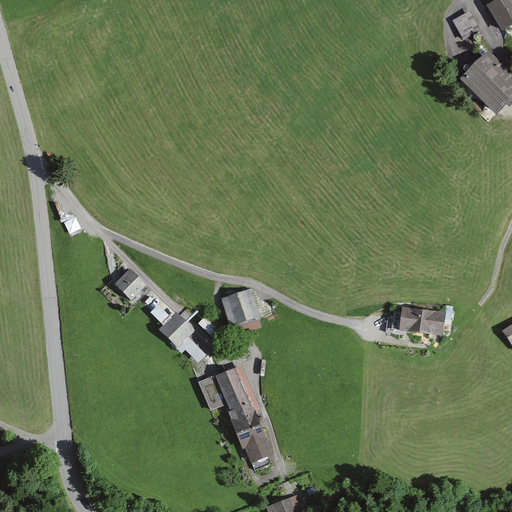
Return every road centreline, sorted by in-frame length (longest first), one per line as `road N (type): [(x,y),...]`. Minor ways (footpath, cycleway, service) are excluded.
road 1 (unclassified): [(36,173),(59,182),(234,360),(261,405),(286,481)]
road 2 (tertiary): [(65,441),(36,173)]
road 3 (tertiary): [(36,173),(0,32)]
